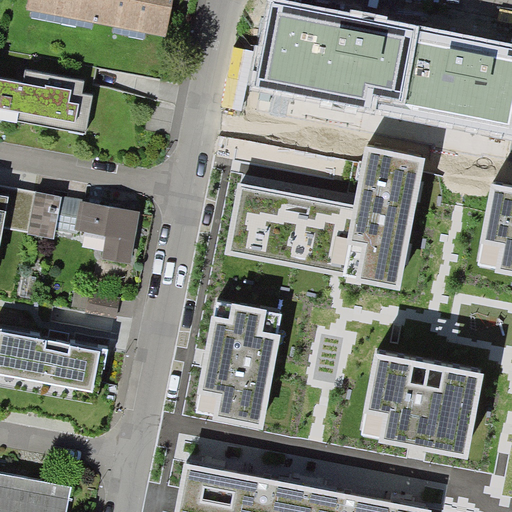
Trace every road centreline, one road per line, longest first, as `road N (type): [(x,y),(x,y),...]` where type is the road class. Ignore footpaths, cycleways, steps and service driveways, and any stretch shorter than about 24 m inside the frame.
road 1 (residential): [(188,193),(131,465)]
road 2 (residential): [(228,0),(188,193)]
road 3 (residential): [(0,157),(188,193)]
road 4 (residential): [(0,438),(131,465)]
